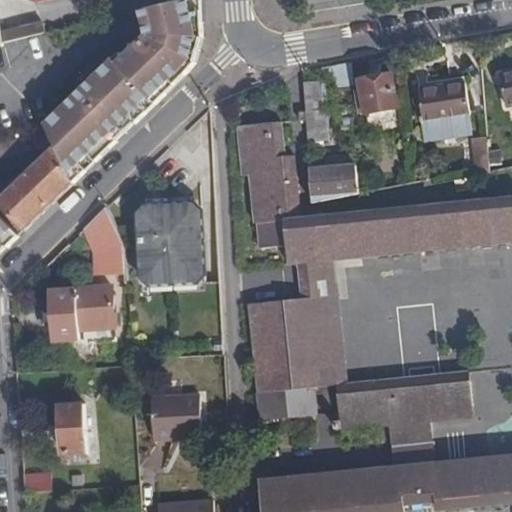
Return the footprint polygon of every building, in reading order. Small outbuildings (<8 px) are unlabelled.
[(203,12),(201,0),(186,0),(144,10),(149,27),(151,33),(141,43),(133,43),(134,48),(130,53),(120,53),(95,77),(96,79),(88,86),(79,86),(74,91),(75,96),(67,108),(64,106),(45,125),(48,131),(161,102),(179,85),(195,63),(204,36),(203,20),(203,12)] [(0,45),(39,36),(38,26),(0,34),(0,45)] [(511,105),(511,73),(499,76),(506,107),(511,105)] [(365,113),(396,108),(392,76),(360,81),(365,113)] [(326,81),(302,82),(304,113),(305,121),(307,143),(331,142),(326,81)] [(463,84),(447,87),(450,119),(468,115),(463,84)] [(450,119),(447,87),(418,92),(423,124),(450,119)] [(161,102),(48,131),(54,142),(56,146),(75,183),(161,102)] [(324,260),(336,259),(511,242),(511,197),(300,218),(294,158),(284,158),(280,122),(236,126),(241,176),(249,176),(257,247),(285,245),(288,266),(296,265),(299,300),(321,298),(319,280),(325,278),(324,260)] [(0,156),(54,142),(48,131),(0,143),(0,156)] [(474,138),(479,170),(494,168),(490,136),(474,138)] [(75,183),(56,146),(0,200),(0,204),(25,231),(75,183)] [(308,169),(311,201),(357,192),(355,165),(308,169)] [(205,274),(202,212),(193,204),(145,208),(138,215),(142,280),(149,286),(197,283),(205,274)] [(105,210),(83,230),(94,255),(96,275),(127,273),(125,243),(105,210)] [(0,254),(21,235),(0,215),(0,254)] [(335,387),(349,385),(336,259),(324,260),(325,278),(319,280),(321,298),(299,300),(289,301),(297,390),(335,387)] [(114,289),(54,293),(57,340),(81,338),(82,343),(118,341),(114,289)] [(258,394),(297,390),(289,301),(249,305),(258,394)] [(64,355),(65,370),(77,369),(76,354),(64,355)] [(511,454),(434,463),(430,422),(476,417),(471,373),(349,385),(335,387),(340,420),(332,421),(333,429),(338,428),(339,431),(387,426),(390,467),(261,480),(263,511),(404,511),(404,505),(438,502),(438,509),(511,503),(511,454)] [(199,396),(152,399),(155,440),(203,437),(199,396)] [(65,453),(89,452),(86,404),(62,405),(65,453)] [(24,472),(26,492),(51,490),(49,471),(24,472)] [(70,477),(71,488),(84,487),(83,477),(70,477)] [(160,505),(160,511),(213,511),(213,502),(160,505)]
